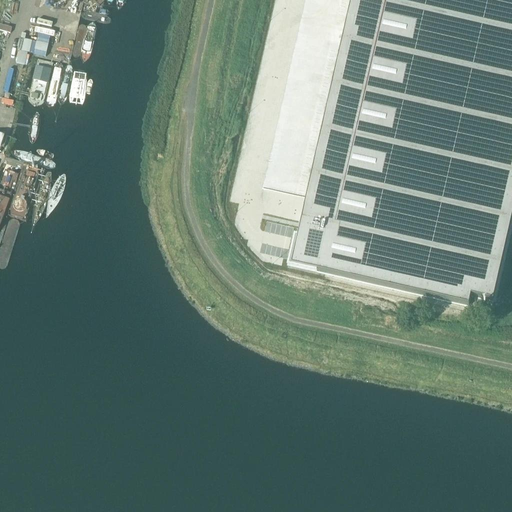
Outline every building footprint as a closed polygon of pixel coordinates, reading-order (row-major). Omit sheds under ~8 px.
[(296,239),(289,267),(315,272),(469,307),(471,298),(493,303),(511,218),(511,0),(351,0),(305,204),(307,205),(305,212),(304,212),(301,222),(305,223),(303,230),(300,230),(297,239),(296,239)] [(39,34),(35,51),(47,53),(50,37),(39,34)] [(37,43),(20,39),(17,51),(34,55),(35,51),(37,43)] [(65,55),(53,52),(52,58),(63,61),(65,55)] [(52,64),(36,61),(29,94),(28,96),(26,106),(42,110),(52,64)] [(10,70),(8,82),(15,84),(17,71),(10,70)]
